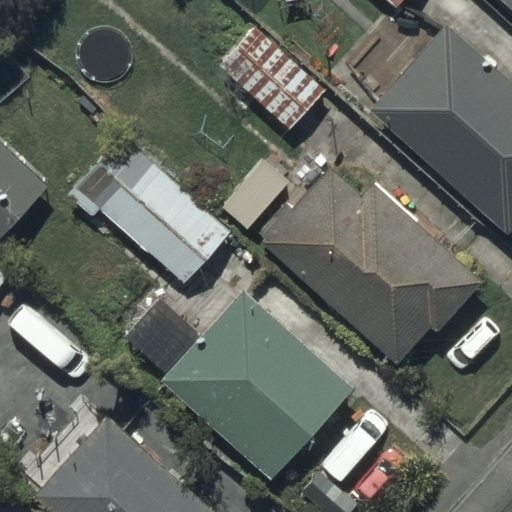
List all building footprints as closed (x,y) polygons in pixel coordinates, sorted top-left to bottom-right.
[(511,213),(511,64),(448,7),(396,65),(381,51),(364,70),(380,84),(373,92),(510,216),(511,213)] [(328,74),(258,11),(221,53),(291,116),(328,74)] [(230,217),(124,121),(76,174),(183,270),(230,217)] [(0,216),(45,167),(0,126),(0,216)] [(258,220),(398,345),(431,308),(439,315),(484,264),(376,168),(364,181),(332,152),(297,191),(289,184),(258,220)] [(0,251),(0,271),(10,261),(0,251)] [(352,369),(245,271),(162,363),(270,460),(352,369)] [(229,511),(110,401),(38,477),(75,511),(229,511)] [(378,432),(353,413),(306,474),(330,493),(378,432)]
